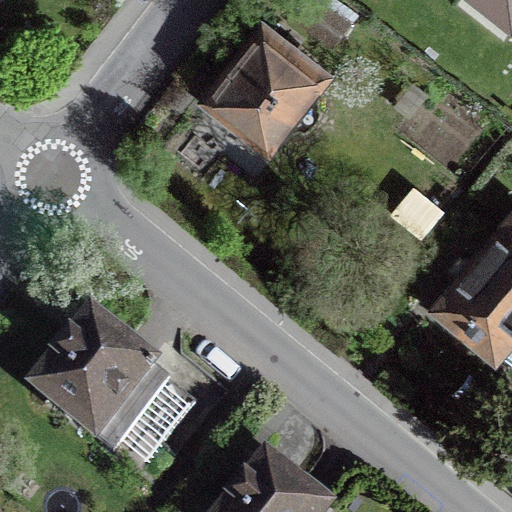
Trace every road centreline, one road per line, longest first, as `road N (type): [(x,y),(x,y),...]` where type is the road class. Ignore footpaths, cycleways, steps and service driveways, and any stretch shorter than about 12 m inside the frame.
road 1 (residential): [(54,175),(466,511)]
road 2 (residential): [(188,0),(54,175)]
